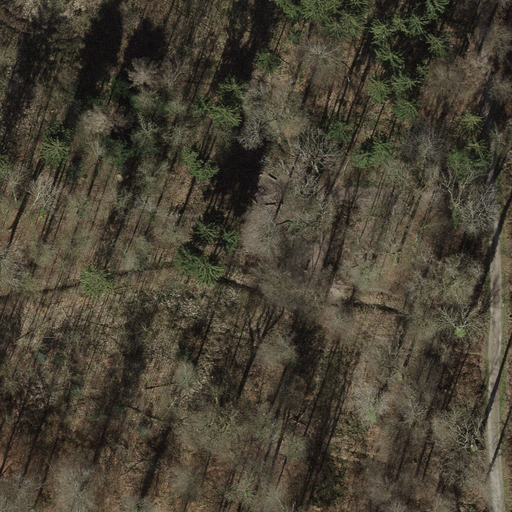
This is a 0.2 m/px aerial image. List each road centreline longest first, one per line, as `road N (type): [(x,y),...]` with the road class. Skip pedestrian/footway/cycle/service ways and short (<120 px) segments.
road 1 (track): [(486,0),(500,511)]
road 2 (track): [(495,352),(388,336),(349,345),(150,317),(0,326)]
